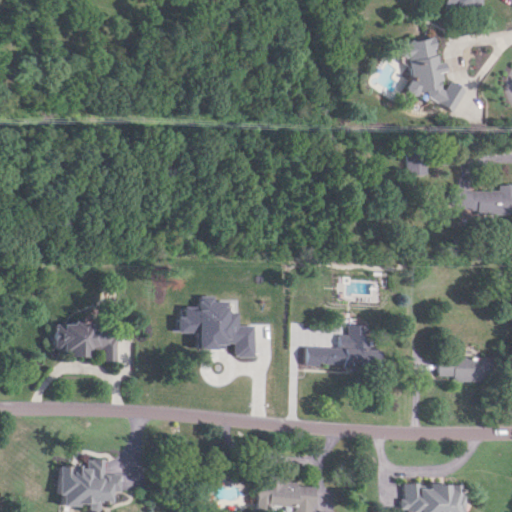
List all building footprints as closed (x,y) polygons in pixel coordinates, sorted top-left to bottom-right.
[(454,109),(462,87),(446,82),(439,82),(443,69),(442,61),(436,62),(431,37),(398,42),(400,58),(406,60),(409,77),(405,90),(405,93),(413,96),(454,109)] [(424,174),(424,159),(403,160),(403,175),(424,174)] [(511,184),(495,184),(495,189),(449,189),(449,212),(511,211),(511,184)] [(250,356),(250,325),(234,325),(234,311),(223,312),(223,300),(209,301),(209,295),(194,295),(194,306),(180,306),(180,316),(174,316),(174,332),(192,332),(192,349),(220,349),(220,343),(229,342),(229,356),(250,356)] [(113,361),(114,327),(52,325),(51,349),(62,349),(62,356),(85,356),(85,351),(97,351),(97,360),(113,361)] [(312,347),(311,365),(373,367),(373,349),(312,347)] [(446,380),(483,380),(482,356),(431,357),(432,376),(446,375),(446,380)] [(53,466),(54,494),(57,494),(57,505),(82,504),(82,511),(92,510),(92,502),(105,502),(105,490),(115,490),(115,474),(99,474),(99,458),(81,459),(81,465),(53,466)] [(251,510),(311,511),(311,486),(292,485),(292,479),(251,479),(251,510)] [(453,511),(454,484),(420,483),(420,488),(409,488),(409,483),(395,482),(395,499),(391,499),(391,508),(398,508),(398,511),(453,511)]
